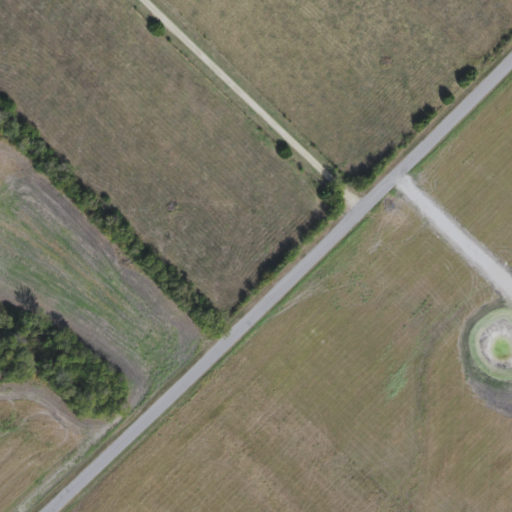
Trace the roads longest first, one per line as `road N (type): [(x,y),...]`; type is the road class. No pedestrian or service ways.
road 1 (residential): [(511,57),(47,511)]
road 2 (residential): [(364,210),(139,0)]
